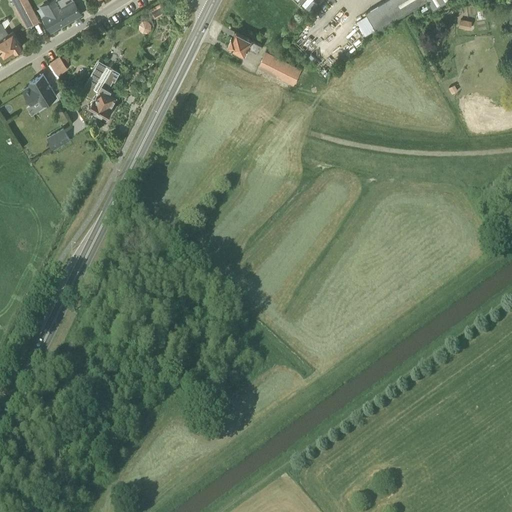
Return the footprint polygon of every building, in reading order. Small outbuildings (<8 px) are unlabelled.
[(26,27),(39,19),(28,0),(12,0),(17,8),(16,8),(26,27)] [(81,13),(73,0),(62,7),(58,0),(51,0),(40,6),(45,15),(42,17),(51,31),(82,13),(81,13)] [(385,0),(364,13),(365,15),(356,21),(365,35),(374,29),(375,31),(426,0),(427,0),(432,8),(446,0),(385,0)] [(9,34),(5,28),(10,21),(8,18),(0,23),(0,50),(4,56),(14,49),(15,51),(22,46),(13,31),(9,34)] [(459,18),(458,26),(470,28),(471,20),(459,18)] [(151,20),(140,20),(140,31),(150,31),(151,20)] [(257,52),(261,45),(234,31),(228,45),(244,53),(247,47),(257,52)] [(294,84),(301,70),(266,52),(259,65),(294,84)] [(58,75),(68,68),(60,56),(50,63),(58,75)] [(116,96),(111,94),(113,91),(107,88),(112,80),(115,81),(120,71),(112,67),(111,67),(107,64),(100,60),(90,77),(83,90),(94,97),(89,105),(96,109),(94,113),(100,116),(102,113),(108,117),(113,108),(110,106),(116,96)] [(43,104),(56,95),(43,73),(29,82),(31,85),(23,90),(31,103),(40,98),(43,104)] [(53,149),(70,140),(63,128),(46,137),(53,149)]
